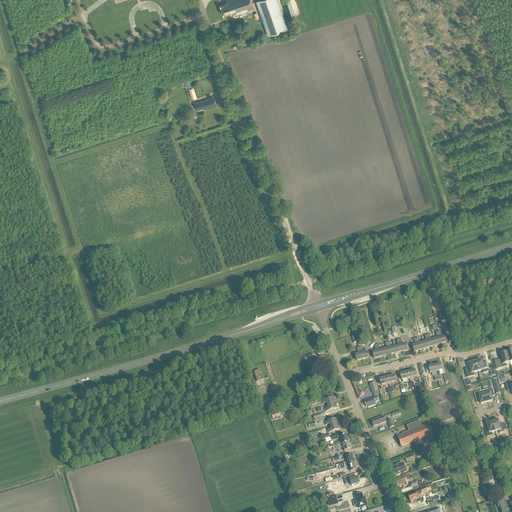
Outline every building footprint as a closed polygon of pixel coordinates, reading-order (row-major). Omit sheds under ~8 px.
[(254,8),(251,0),(226,0),(228,3),(221,5),(224,15),(231,13),(232,14),(237,12),(237,14),(254,8)] [(277,0),(259,0),(256,1),(267,36),(288,29),(277,0)] [(193,87),(189,88),(192,99),(197,98),(194,89),(193,87)] [(204,100),(201,101),(194,103),(197,112),(204,109),(203,108),(206,107),(214,105),(214,103),(216,102),(214,98),(213,99),(212,97),(204,100)] [(413,327),(406,328),(408,335),(414,334),(413,327)] [(440,332),(438,333),(442,344),(447,343),(446,340),(447,339),(448,339),(447,336),(442,338),(440,332)] [(429,335),(427,336),(431,348),(434,347),(435,348),(436,347),(434,340),(431,341),(429,335)] [(414,353),(420,351),(416,339),(414,340),(416,346),(411,347),(412,350),(413,350),(414,353)] [(418,339),(416,339),(420,351),(423,350),(424,351),(425,350),(423,343),(420,344),(418,339)] [(401,340),(399,341),(402,352),(408,351),(407,348),(408,347),(408,348),(407,345),(403,346),(401,340)] [(390,343),(388,343),(391,355),(395,354),(395,355),(397,355),(395,348),(392,349),(390,343)] [(380,358),(377,346),(374,347),(376,352),(371,354),(372,357),(372,356),(373,356),(374,359),(380,358)] [(379,346),(377,346),(380,358),(383,357),(384,358),(385,358),(384,351),(380,351),(379,346)] [(357,362),(362,360),(359,348),(357,349),(358,355),(354,356),(354,359),(355,359),(356,358),(357,362)] [(362,348),(359,348),(362,360),(368,359),(367,356),(368,355),(368,352),(363,354),(362,348)] [(510,363),(507,353),(500,355),(502,361),(499,362),(501,369),(506,367),(506,365),(510,363)] [(322,366),(320,359),(314,361),(314,359),(310,361),(311,364),(315,363),(316,368),(322,366)] [(482,360),(475,362),(478,372),(482,371),(483,374),(488,372),(486,365),(483,366),(482,360)] [(478,372),(475,362),(469,364),(470,370),(467,371),(469,378),(475,376),(474,374),(478,372)] [(438,381),(435,366),(429,368),(428,368),(430,374),(436,373),(437,376),(434,377),(435,382),(438,381)] [(257,382),(262,380),(259,371),(254,373),(257,382)] [(415,371),(408,373),(409,379),(416,377),(415,371)] [(409,379),(408,373),(400,375),(402,381),(409,379)] [(387,378),(389,386),(391,385),(391,384),(396,382),(394,376),(387,378)] [(389,386),(387,378),(380,380),(381,386),(387,385),(387,386),(389,386)] [(370,385),(373,394),(379,392),(376,383),(370,385)] [(483,392),(487,403),(493,402),(491,396),(494,396),(492,389),(483,392)] [(487,403),(483,392),(474,394),(476,401),(479,400),(481,405),(487,403)] [(379,402),(377,397),(374,398),(364,402),(366,407),(367,407),(368,408),(376,405),(375,403),(379,402)] [(337,403),(328,406),(328,409),(324,410),(325,413),(337,409),(336,406),(337,405),(337,403)] [(386,423),(384,417),(371,422),(374,428),(386,423)] [(498,421),(492,422),(495,433),(498,431),(499,434),(504,433),(502,426),(500,426),(498,421)] [(420,422),(412,425),(407,427),(409,432),(402,434),(403,436),(398,438),(402,447),(430,436),(426,427),(422,428),(420,422)] [(495,433),(492,422),(486,424),(488,430),(485,431),(487,438),(492,436),(491,433),(495,433)] [(340,426),(340,424),(331,427),(331,430),(327,431),(328,434),(341,430),(340,427),(340,426)] [(333,445),(333,448),(339,446),(342,445),(343,445),(349,443),(347,436),(340,438),(342,442),(333,445)] [(349,443),(343,445),(345,452),(351,451),(349,443)] [(339,468),(355,464),(352,456),(346,458),(348,463),(339,465),(339,468)] [(355,464),(339,468),(340,471),(349,468),(351,473),(357,471),(355,464)] [(406,473),(405,468),(403,464),(394,467),(394,468),(390,469),(393,476),(397,475),(397,476),(406,473)] [(410,477),(409,475),(404,477),(396,480),(395,480),(398,487),(403,485),(404,487),(408,486),(405,479),(410,477)] [(346,485),(351,484),(352,487),(360,484),(358,478),(353,479),(352,476),(344,478),(346,485)] [(430,487),(426,489),(421,491),(416,493),(408,496),(410,502),(418,499),(417,496),(423,494),(431,491),(430,487)] [(357,509),(361,507),(367,506),(365,499),(363,500),(361,495),(355,496),(357,501),(356,502),(353,503),(355,507),(357,509)] [(326,500),(329,508),(338,505),(336,497),(326,500)] [(433,501),(428,503),(429,506),(440,502),(439,497),(433,499),(433,501)] [(508,511),(504,500),(496,502),(498,508),(500,508),(501,511),(508,511)]
